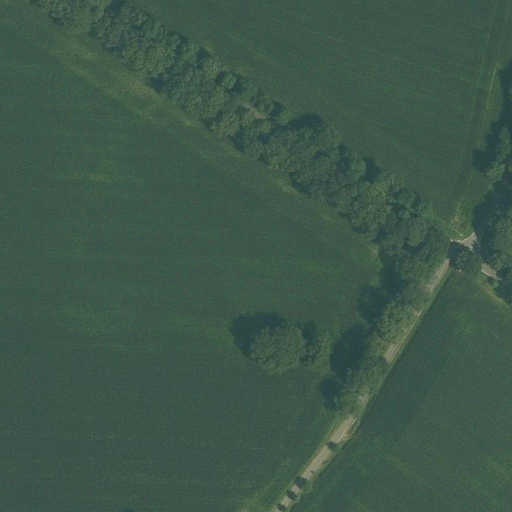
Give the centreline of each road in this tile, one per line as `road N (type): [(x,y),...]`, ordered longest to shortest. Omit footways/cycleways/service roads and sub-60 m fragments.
road 1 (residential): [(446,265),(397,214),(76,0)]
road 2 (unclassified): [(280,511),(341,434),(446,265)]
road 3 (unclassified): [(446,265),(487,195),(511,103)]
